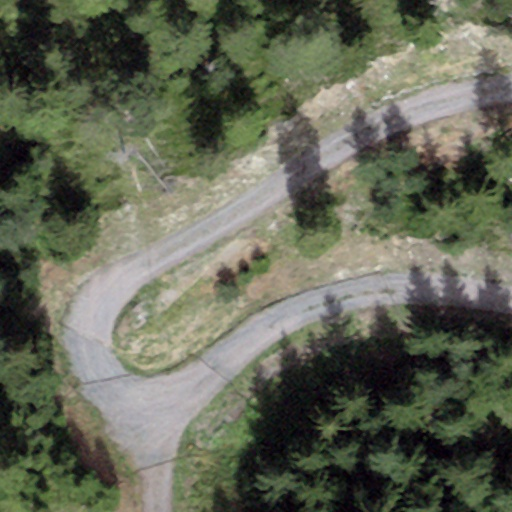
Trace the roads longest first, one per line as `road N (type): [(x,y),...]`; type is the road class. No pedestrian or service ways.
road 1 (track): [(511,91),(387,120),(105,293),(87,332),(98,382),(112,399),(160,417)]
road 2 (track): [(160,417),(275,320),(397,288),(511,309)]
